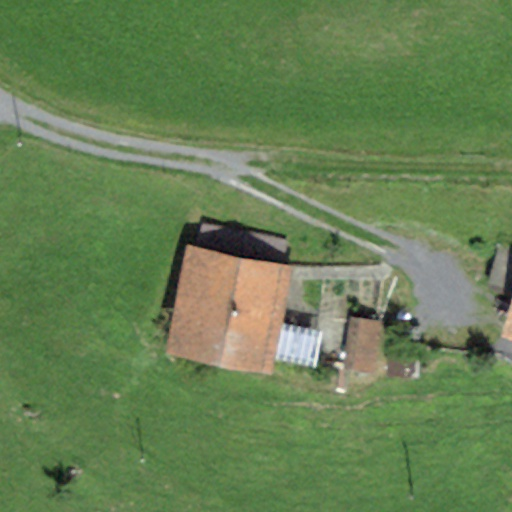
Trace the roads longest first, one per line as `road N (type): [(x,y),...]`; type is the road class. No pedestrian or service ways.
road 1 (track): [(511,172),(241,164),(118,150),(47,128),(0,99)]
road 2 (track): [(212,161),(450,276)]
